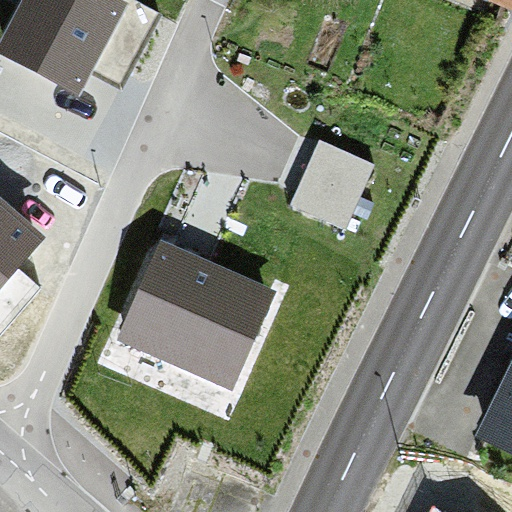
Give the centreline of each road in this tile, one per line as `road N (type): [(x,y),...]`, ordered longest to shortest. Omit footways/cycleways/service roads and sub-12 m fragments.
road 1 (residential): [(4,448),(206,0)]
road 2 (primary): [(328,511),(511,130)]
